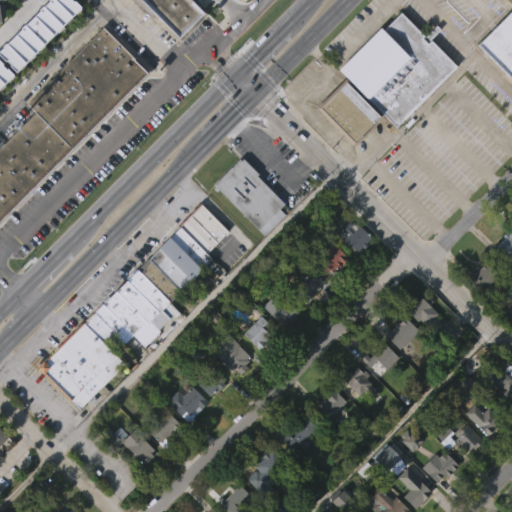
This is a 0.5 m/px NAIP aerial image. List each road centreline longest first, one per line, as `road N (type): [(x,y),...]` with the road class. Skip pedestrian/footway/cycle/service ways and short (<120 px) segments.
road 1 (residential): [(150,511),(418,249),(445,238),(511,171)]
road 2 (primary): [(37,312),(347,0)]
road 3 (tertiary): [(239,74),(511,345)]
road 4 (residential): [(0,247),(256,0)]
road 5 (primary): [(239,74),(67,245)]
road 6 (residential): [(0,396),(115,511)]
